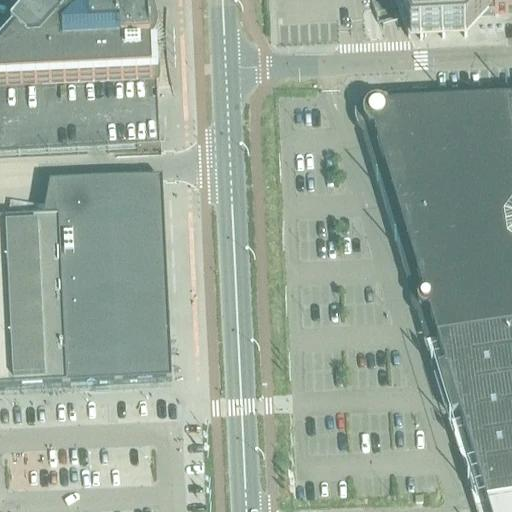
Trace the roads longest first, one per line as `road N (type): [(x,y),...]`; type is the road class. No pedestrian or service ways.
road 1 (secondary): [(246,511),(229,169)]
road 2 (residential): [(225,68),(511,55)]
road 3 (unclassified): [(229,169),(0,179)]
road 4 (unknown): [(0,507),(172,497)]
